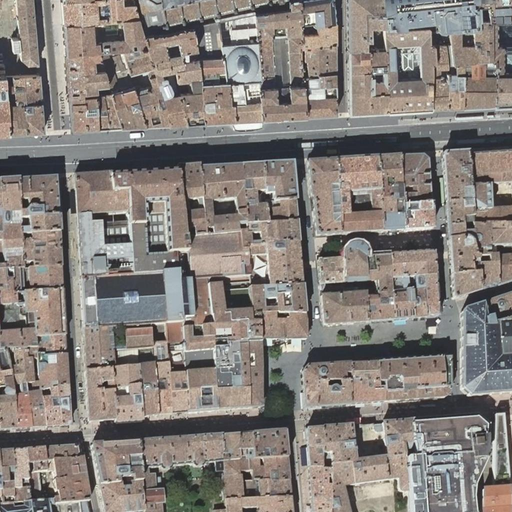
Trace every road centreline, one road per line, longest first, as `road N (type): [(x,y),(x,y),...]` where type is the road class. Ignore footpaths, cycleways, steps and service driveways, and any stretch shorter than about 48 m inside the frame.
road 1 (residential): [(95,511),(78,423),(60,154)]
road 2 (residential): [(453,335),(438,234),(305,242)]
road 3 (residential): [(47,0),(60,154)]
road 4 (residential): [(316,346),(453,335)]
road 5 (residential): [(343,137),(338,0)]
